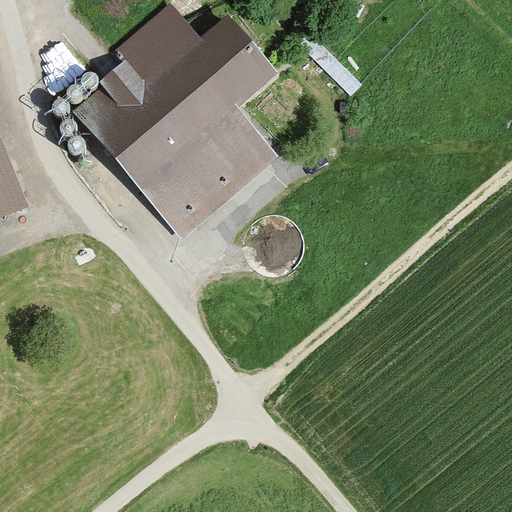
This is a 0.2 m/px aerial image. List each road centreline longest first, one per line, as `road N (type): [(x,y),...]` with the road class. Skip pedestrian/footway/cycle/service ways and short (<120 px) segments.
road 1 (unclassified): [(248,403),(115,240),(59,206),(6,0)]
road 2 (track): [(511,173),(248,403)]
road 3 (unclassified): [(106,511),(248,403)]
road 4 (unclassified): [(248,403),(342,511)]
